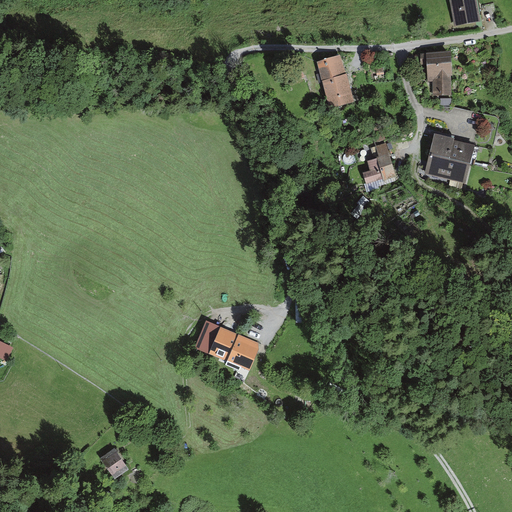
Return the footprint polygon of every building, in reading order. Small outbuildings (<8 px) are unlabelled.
[(475,1),(448,5),(452,30),(478,26),(475,1)] [(449,57),(424,60),(427,87),(452,84),(449,57)] [(354,106),(339,59),(313,68),(328,114),(354,106)] [(470,144),(431,137),(423,181),(462,188),(470,144)] [(363,175),(366,186),(396,179),(386,144),(370,150),(374,161),(367,163),(370,173),(363,175)] [(262,354),(205,325),(193,348),(250,377),(262,354)] [(0,338),(0,339),(0,355),(9,359),(15,345),(0,338)] [(117,449),(103,458),(116,477),(128,467),(117,449)]
